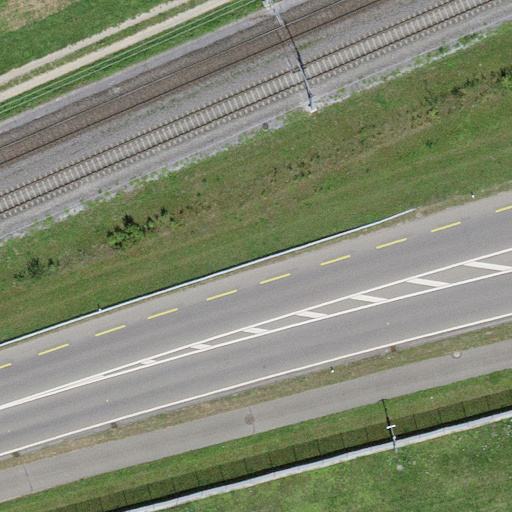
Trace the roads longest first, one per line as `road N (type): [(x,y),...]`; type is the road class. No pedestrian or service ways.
road 1 (primary): [(511,260),(0,409)]
road 2 (track): [(511,367),(0,498)]
road 3 (track): [(0,84),(193,0)]
